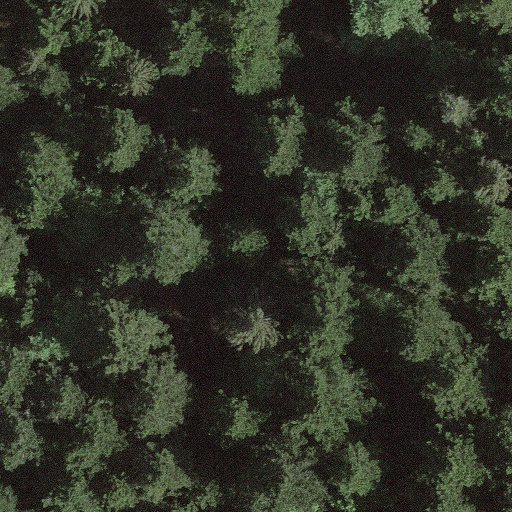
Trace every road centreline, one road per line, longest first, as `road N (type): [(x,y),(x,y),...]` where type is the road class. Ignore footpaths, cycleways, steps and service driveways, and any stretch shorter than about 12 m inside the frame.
road 1 (track): [(0,198),(93,248),(302,410),(379,511)]
road 2 (track): [(93,248),(193,215),(329,122),(465,14),(468,0)]
road 3 (track): [(170,308),(276,323),(434,377),(511,386)]
